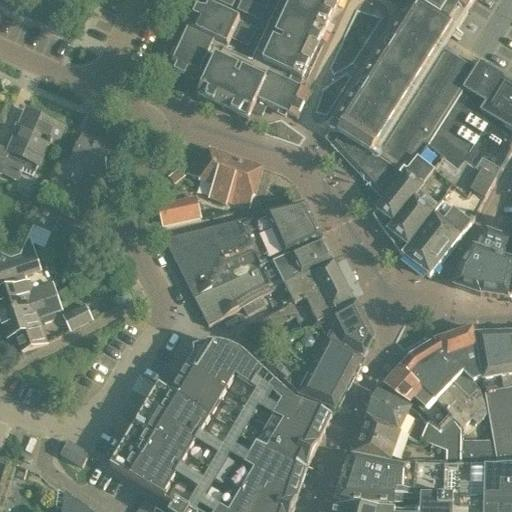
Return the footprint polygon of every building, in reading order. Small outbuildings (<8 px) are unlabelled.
[(282,0),(251,66),(219,50),(196,98),(246,122),(251,113),(260,117),(265,107),(296,122),(309,95),(298,90),(339,0),(282,0)] [(213,0),(231,8),(235,0),(213,0)] [(260,23),(270,0),(241,0),(236,11),(260,23)] [(458,42),(462,35),(457,31),(467,14),(466,13),(474,0),(402,0),(399,4),(458,42)] [(248,48),(256,30),(239,22),(200,3),(169,71),(195,83),(214,42),(227,48),(231,40),(248,48)] [(474,72),(461,64),(399,25),(325,142),(389,196),(377,212),(394,226),(389,233),(408,248),(402,255),(429,277),(475,219),(494,187),(511,155),(511,87),(478,65),(474,72)] [(54,149),(63,131),(27,114),(8,154),(0,149),(0,173),(17,181),(22,169),(34,174),(48,146),(54,149)] [(103,180),(114,155),(93,145),(94,143),(83,137),(71,164),(61,160),(53,178),(56,179),(46,203),(71,214),(79,196),(74,194),(76,188),(84,170),(103,180)] [(247,209),(259,171),(199,151),(186,178),(214,187),(209,201),(225,206),(227,202),(247,209)] [(174,186),(184,178),(178,171),(168,178),(174,186)] [(164,227),(189,221),(185,202),(160,207),(164,227)] [(51,235),(60,216),(41,207),(33,226),(51,235)] [(273,267),(322,245),(322,244),(304,207),(168,242),(195,301),(224,288),(273,267)] [(487,309),(506,308),(511,270),(511,264),(503,261),(507,239),(485,234),(459,273),(453,290),(487,309)] [(0,269),(8,266),(36,257),(32,244),(30,239),(26,241),(20,256),(10,259),(0,255),(0,269)] [(284,289),(332,265),(322,245),(273,267),(284,289)] [(0,274),(0,288),(42,277),(39,264),(0,274)] [(353,306),(332,265),(284,289),(285,291),(292,305),(246,330),(252,341),(294,320),(301,335),(326,321),(353,306)] [(285,291),(284,289),(273,267),(224,288),(195,301),(208,328),(260,302),(285,291)] [(0,318),(57,299),(52,285),(30,292),(28,285),(0,294),(0,318)] [(118,309),(135,301),(130,291),(113,299),(118,309)] [(57,299),(0,318),(0,322),(6,341),(15,338),(21,355),(48,345),(43,329),(45,329),(44,326),(53,322),(55,318),(54,315),(62,313),(57,299)] [(341,349),(361,359),(368,344),(370,334),(356,305),(353,306),(326,321),(341,349)] [(70,334),(93,323),(84,306),(62,317),(70,334)] [(335,411),(361,359),(341,349),(326,321),(301,335),(262,357),(267,368),(299,398),(335,411)] [(483,382),(476,338),(474,331),(433,344),(412,357),(401,369),(437,404),(450,416),(453,419),(461,439),(461,437),(464,437),(463,429),(471,420),(477,426),(487,416),(479,390),(473,385),(483,382)] [(511,336),(476,338),(483,382),(486,402),(487,410),(496,464),(511,461),(511,336)] [(190,364),(171,394),(306,472),(331,418),(295,404),(238,353),(231,351),(228,350),(223,349),(220,349),(214,348),(200,370),(190,364)] [(446,420),(450,416),(437,404),(401,369),(385,386),(400,399),(412,406),(416,402),(426,411),(423,415),(434,425),(432,427),(428,425),(427,425),(440,436),(447,427),(446,420)] [(174,506),(171,511),(292,511),(296,503),(306,472),(171,394),(158,386),(110,468),(174,506)] [(367,420),(399,435),(411,410),(379,395),(367,419),(367,420)] [(461,443),(461,439),(453,419),(450,416),(446,420),(447,427),(440,436),(427,425),(419,442),(460,458),(460,443),(461,443)] [(409,440),(399,435),(367,420),(354,456),(356,457),(391,464),(395,458),(400,459),(409,440)] [(460,443),(460,458),(460,467),(495,466),(490,443),(461,443),(460,443)] [(82,470),(90,456),(68,444),(60,458),(82,470)] [(354,461),(341,504),(403,508),(403,504),(413,505),(416,467),(405,467),(405,471),(354,461)] [(7,466),(0,489),(0,511),(18,511),(30,473),(7,466)] [(481,511),(483,469),(416,467),(413,505),(413,507),(420,507),(419,511),(339,511),(338,511),(334,511),(481,511)] [(511,511),(511,467),(495,469),(483,469),(481,511),(511,511)] [(87,511),(65,497),(65,498),(63,511),(87,511)]
